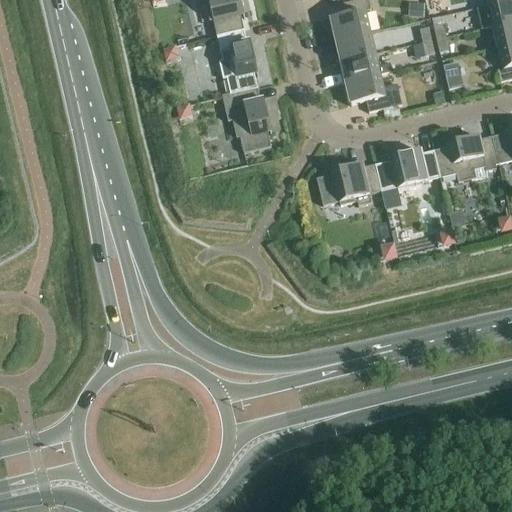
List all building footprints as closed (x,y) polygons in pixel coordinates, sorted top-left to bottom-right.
[(150,0),(154,11),(166,8),(164,0),(150,0)] [(207,0),(209,6),(206,7),(210,24),(213,24),(217,40),(244,34),(241,17),(244,17),(240,0),(207,0)] [(511,0),(485,0),(488,9),(511,3),(511,0)] [(330,21),(336,44),(371,36),(366,14),(371,13),(368,1),(344,7),(346,19),(332,22),(332,21),(330,21)] [(511,25),(511,3),(488,9),(476,12),(481,33),(492,30),(511,25)] [(408,19),(423,20),(424,8),(409,7),(408,19)] [(511,25),(492,30),(497,51),(511,47),(511,25)] [(433,30),(436,43),(446,41),(443,28),(433,30)] [(419,33),(422,47),(432,44),(429,31),(419,33)] [(336,44),(341,65),(376,57),(371,36),(336,44)] [(446,41),(436,43),(440,57),(449,54),(446,41)] [(432,44),(422,47),(425,60),(435,58),(432,44)] [(227,82),(230,97),(231,99),(258,92),(254,76),(258,75),(251,45),(220,52),(222,64),(219,65),(223,83),(227,82)] [(511,47),(497,51),(502,73),(497,74),(500,86),(511,83),(511,47)] [(167,69),(180,67),(176,50),(163,52),(167,69)] [(341,65),(346,86),(381,78),(392,75),(390,67),(379,70),(376,57),(341,65)] [(457,66),(443,70),(447,84),(461,81),(457,66)] [(381,78),(346,86),(351,109),(352,109),(352,108),(366,105),(369,117),(402,109),(397,88),(384,91),(381,78)] [(231,99),(230,97),(222,99),(228,126),(233,124),(237,141),(240,141),(244,157),(271,151),(268,134),(271,134),(264,103),(261,104),(258,92),(231,99)] [(445,107),(443,95),(433,98),(436,110),(445,107)] [(181,128),(193,125),(189,108),(177,111),(181,128)] [(508,137),(492,141),(498,168),(511,164),(511,132),(507,133),(508,137)] [(450,151),(433,155),(440,182),(457,178),(459,187),(487,180),(486,175),(496,172),(495,169),(498,168),(492,141),(480,144),(479,140),(449,147),(450,151)] [(391,165),(375,169),(381,196),(398,192),(399,196),(417,191),(416,188),(440,182),(433,155),(422,158),(421,154),(390,161),(391,165)] [(381,196),(375,169),(363,171),(362,168),(332,175),(333,179),(317,183),(323,210),(340,206),(341,209),(357,205),(359,210),(372,207),(370,198),(381,196)] [(511,226),(511,221),(494,225),(497,237),(511,233),(511,226)] [(438,251),(455,247),(452,234),(435,238),(438,251)] [(380,265),(397,261),(394,248),(377,252),(380,265)]
